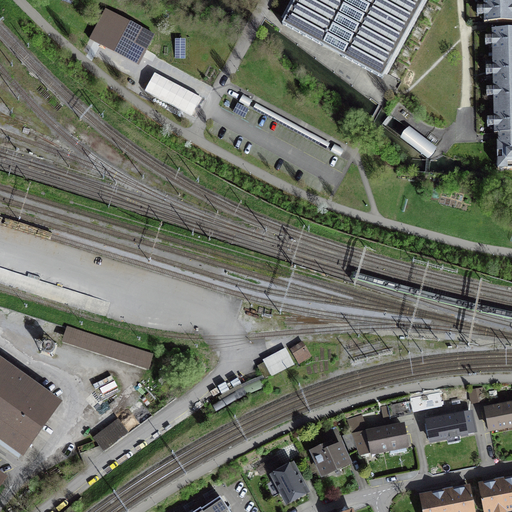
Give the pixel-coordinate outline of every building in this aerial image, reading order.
[(427,0),(295,0),(283,24),(328,48),(341,55),(385,79),(427,0)] [(511,0),(483,0),(484,22),(511,21),(511,0)] [(92,35),(139,62),(150,40),(103,15),(92,35)] [(511,29),(493,30),(495,133),(511,132),(511,29)] [(248,106),(252,100),(243,95),(240,101),(248,106)] [(330,143),(256,103),(253,108),(328,148),(330,143)] [(402,140),(425,158),(432,149),(409,130),(402,140)] [(511,140),(510,141),(497,141),(498,168),(511,168),(511,140)] [(340,157),(344,150),(335,145),(331,152),(340,157)] [(88,358),(153,374),(158,353),(93,337),(88,358)] [(301,343),(291,350),(300,362),(310,356),(301,343)] [(286,351),(257,366),(264,380),(293,365),(286,351)] [(0,438),(22,454),(59,403),(0,360),(0,438)] [(485,403),(482,389),(468,392),(470,406),(485,403)] [(411,401),(388,405),(391,418),(414,414),(411,401)] [(511,405),(485,410),(488,430),(511,425),(511,405)] [(470,413),(429,419),(433,439),(474,432),(470,413)] [(347,420),(360,456),(408,445),(403,425),(364,434),(360,416),(347,420)] [(93,442),(101,452),(129,428),(121,418),(93,442)] [(350,434),(343,437),(349,450),(355,447),(350,434)] [(347,461),(338,441),(313,452),(323,473),(347,461)] [(277,457),(266,462),(270,470),(281,465),(277,457)] [(307,491),(293,465),(272,476),(286,502),(307,491)] [(511,504),(511,476),(476,483),(482,510),(511,504)] [(462,511),(471,510),(466,486),(418,496),(421,511),(462,511)] [(229,511),(219,495),(193,511),(229,511)]
